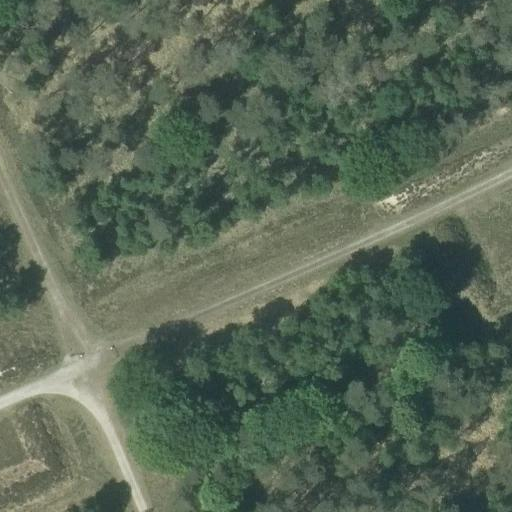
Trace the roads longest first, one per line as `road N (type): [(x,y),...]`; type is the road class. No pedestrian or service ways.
road 1 (track): [(511,172),(68,366)]
road 2 (track): [(68,366),(0,212)]
road 3 (track): [(133,511),(68,366)]
